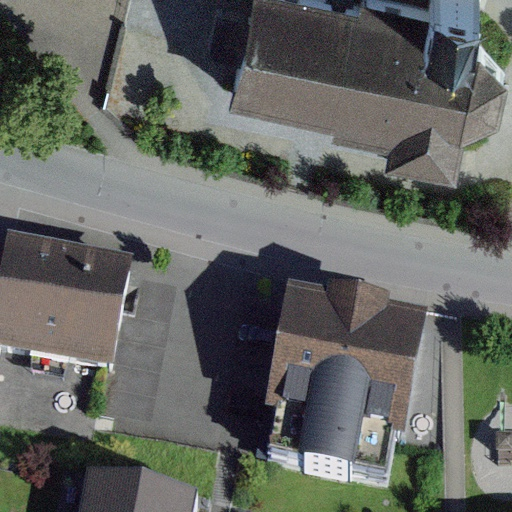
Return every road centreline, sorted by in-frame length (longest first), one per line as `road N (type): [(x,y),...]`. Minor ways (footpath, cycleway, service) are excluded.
road 1 (residential): [(511,280),(231,220),(0,154)]
road 2 (unknown): [(231,220),(185,418)]
